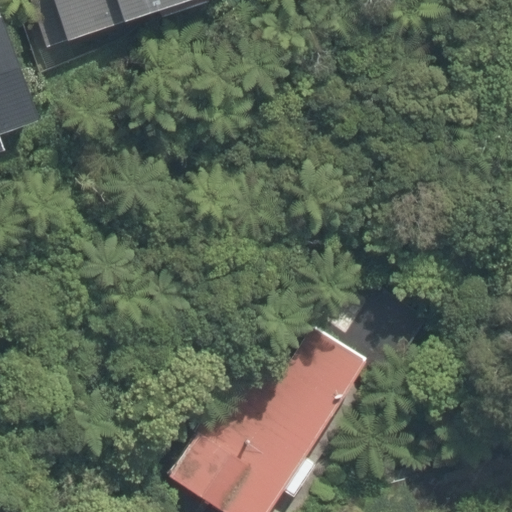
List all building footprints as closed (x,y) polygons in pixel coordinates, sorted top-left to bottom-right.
[(30,0),(46,43),(157,6),(159,14),(200,0),(30,0)] [(0,152),(3,151),(0,143),(0,124),(40,111),(6,12),(0,13),(0,152)] [(372,276),(402,293),(409,274),(379,258),(372,276)] [(165,472),(226,511),(262,511),(363,358),(309,323),(281,365),(249,344),(165,472)] [(314,503),(317,511),(413,511),(402,475),(314,503)]
